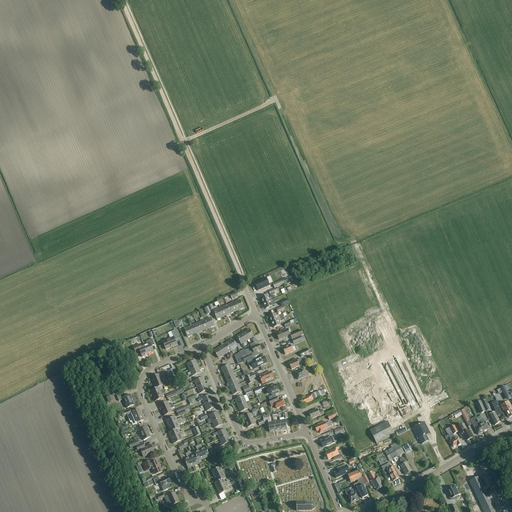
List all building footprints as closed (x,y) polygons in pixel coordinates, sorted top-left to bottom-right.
[(266,278),(254,283),(258,291),(269,286),(266,278)] [(287,278),(273,284),(275,289),(289,283),(287,278)] [(267,295),(261,298),(263,304),(275,298),(274,296),(268,298),(267,295)] [(275,298),(263,304),(266,309),(269,308),(272,307),(276,305),(275,302),(277,301),(276,298),(275,298)] [(233,303),(237,311),(243,308),(240,300),(233,303)] [(226,306),(230,314),(233,313),(234,315),(235,314),(235,312),(237,311),(233,303),(226,306)] [(228,315),(230,314),(226,306),(220,308),(223,317),(226,316),(226,318),(228,317),(228,315)] [(223,317),(220,308),(213,311),(217,320),(223,317)] [(283,315),(277,317),(276,314),(269,317),(271,322),(283,317),(283,315)] [(283,317),(271,322),(274,328),(281,325),(279,322),(285,320),(283,317)] [(204,321),(207,329),(214,326),(211,318),(204,321)] [(376,323),(385,345),(391,343),(383,320),(376,323)] [(205,330),(207,329),(204,321),(197,324),(201,332),(203,331),(205,333),(206,332),(205,330)] [(199,335),(198,333),(201,332),(197,324),(190,326),(194,335),(196,334),(197,336),(199,335)] [(194,335),(190,326),(184,329),(187,338),(194,335)] [(243,333),(247,341),(254,337),(249,329),(243,333)] [(284,331),(276,335),(279,340),(285,337),(286,338),(290,336),(292,339),(303,335),(301,330),(290,335),(287,329),(284,331)] [(166,350),(177,345),(175,341),(179,339),(175,330),(171,332),(173,337),(162,342),(166,350)] [(247,341),(243,333),(236,337),(241,345),(247,341)] [(293,344),(302,341),(301,336),(292,340),(293,344)] [(147,345),(144,346),(148,355),(154,352),(151,346),(154,345),(152,339),(146,342),(147,345)] [(226,343),(231,351),(237,347),(232,340),(226,343)] [(222,343),(221,344),(222,346),(220,347),(225,355),(231,351),(226,343),(224,345),(222,343)] [(148,355),(144,346),(141,347),(139,344),(134,347),(136,353),(140,352),(142,357),(148,355)] [(261,351),(259,345),(252,348),(253,351),(254,353),(255,355),(258,353),(258,352),(261,351)] [(294,347),(292,348),(291,345),(285,347),(285,348),(282,349),(285,355),(296,351),(294,347)] [(225,355),(220,347),(214,351),(218,359),(225,355)] [(300,354),(301,358),(312,354),(310,350),(300,354)] [(244,363),(248,361),(248,360),(253,358),(251,354),(242,358),(244,362),(244,363)] [(256,358),(247,362),(249,367),(252,366),(254,370),(261,367),(260,366),(267,363),(264,356),(257,359),(256,358)] [(402,410),(400,411),(403,417),(424,407),(397,356),(379,365),(391,389),(392,392),(392,391),(396,398),(396,400),(397,400),(402,410)] [(301,359),(297,360),(296,359),(292,361),(293,362),(289,364),(291,370),(300,366),(298,364),(302,362),(301,359)] [(198,367),(195,360),(186,364),(189,370),(198,367)] [(224,375),(232,372),(229,365),(221,369),(224,375)] [(200,373),(198,367),(189,370),(192,377),(200,373)] [(303,370),(295,374),(298,380),(306,376),(303,370)] [(226,379),(227,382),(235,378),(232,372),(224,375),(225,377),(223,378),(224,380),(226,379)] [(273,378),(271,372),(263,375),(263,374),(259,376),(262,384),(266,382),(266,381),(273,378)] [(248,385),(251,383),(253,383),(251,379),(255,377),(254,374),(249,376),(250,376),(245,378),(248,385)] [(153,384),(165,379),(164,377),(161,378),(159,375),(151,378),(153,384)] [(349,395),(376,383),(374,377),(346,388),(349,395)] [(205,384),(202,378),(194,381),(197,388),(205,384)] [(227,387),(229,386),(230,389),(238,385),(235,378),(227,382),(228,384),(226,385),(227,387)] [(165,379),(153,384),(154,386),(155,385),(157,388),(155,389),(159,388),(164,386),(162,382),(166,380),(165,379)] [(205,384),(197,388),(199,394),(208,390),(205,384)] [(241,392),(238,385),(230,389),(233,395),(241,392)] [(253,390),(255,394),(260,392),(260,391),(265,388),(264,385),(259,387),(259,388),(253,390)] [(278,391),(279,391),(276,385),(270,387),(270,386),(265,388),(267,391),(270,390),(272,396),(279,393),(278,391)] [(155,389),(150,391),(153,396),(165,391),(164,389),(160,391),(159,388),(155,389)] [(511,393),(509,395),(505,388),(501,390),(506,399),(510,397),(510,398),(511,397),(511,393)] [(392,392),(391,389),(366,402),(377,423),(400,411),(402,410),(400,411),(395,401),(396,400),(396,398),(394,399),(390,393),(392,392)] [(305,398),(303,399),(305,404),(307,403),(307,404),(314,401),(313,399),(318,397),(318,398),(325,395),(323,390),(320,392),(320,391),(305,397),(305,398)] [(165,391),(153,396),(155,402),(163,398),(162,395),(165,393),(165,391)] [(132,399),(130,395),(124,397),(123,394),(117,396),(119,401),(122,400),(127,409),(134,405),(131,400),(132,399)] [(114,400),(112,395),(106,397),(108,403),(114,400)] [(213,401),(210,395),(198,400),(199,402),(202,400),(204,405),(213,401)] [(238,406),(246,403),(243,396),(235,400),(238,406)] [(282,400),(279,401),(277,398),(269,401),(271,407),(275,405),(276,409),(285,405),(282,400)] [(213,401),(204,405),(207,411),(215,408),(213,401)] [(485,412),(481,401),(475,404),(480,414),(485,412)] [(161,411),(173,405),(172,404),(169,405),(167,402),(159,405),(161,411)] [(509,418),(511,416),(511,411),(510,407),(510,405),(508,402),(501,406),(504,412),(505,412),(509,418)] [(249,409),(246,403),(238,406),(240,412),(249,409)] [(174,407),(173,405),(161,411),(164,416),(172,413),(170,409),(174,407)] [(177,413),(186,409),(190,408),(189,405),(185,407),(185,406),(175,411),(177,413)] [(190,408),(186,409),(177,413),(178,417),(185,413),(191,410),(190,407),(190,408)] [(144,420),(139,409),(132,412),(137,423),(144,420)] [(323,411),(319,413),(317,409),(309,413),(311,419),(320,416),(324,414),(323,411)] [(476,424),(476,423),(473,418),(470,420),(464,410),(460,412),(469,427),(473,425),(478,435),(483,432),(478,422),(477,422),(478,423),(476,424)] [(220,418),(217,412),(209,416),(212,422),(220,418)] [(495,412),(494,412),(489,415),(495,426),(500,423),(496,416),(497,416),(495,412)] [(245,423),(253,419),(251,414),(242,417),(245,423)] [(422,445),(429,441),(426,436),(430,434),(420,414),(408,420),(418,440),(419,440),(422,445)] [(175,417),(166,421),(168,426),(181,421),(180,419),(176,421),(175,417)] [(220,418),(212,422),(214,428),(223,425),(220,418)] [(481,420),(478,422),(483,432),(489,429),(483,418),(481,420)] [(253,419),(245,423),(247,428),(256,424),(253,419)] [(181,421),(168,426),(170,432),(178,429),(180,428),(178,425),(182,423),(181,421)] [(330,423),(326,424),(325,422),(318,425),(314,427),(317,432),(318,431),(319,434),(323,432),(323,430),(327,428),(332,426),(330,423)] [(388,422),(375,428),(370,431),(377,444),(395,435),(388,422)] [(461,424),(455,427),(458,433),(460,436),(462,434),(466,441),(472,438),(468,430),(465,432),(461,424)] [(148,431),(147,427),(143,429),(141,425),(135,428),(137,433),(139,432),(143,441),(150,438),(148,432),(148,431)] [(458,433),(455,427),(455,426),(450,429),(449,428),(445,430),(448,435),(449,437),(450,436),(453,435),(458,433)] [(330,433),(332,437),(344,432),(342,428),(330,433)] [(178,429),(170,432),(168,432),(171,438),(184,433),(183,431),(179,432),(178,429)] [(228,436),(225,429),(216,433),(219,439),(228,436)] [(184,433),(171,438),(173,444),(182,441),(181,437),(185,435),(184,433)] [(453,435),(450,436),(452,440),(450,442),(453,447),(456,446),(456,447),(461,444),(458,437),(457,438),(456,436),(454,437),(453,435)] [(228,436),(219,439),(221,444),(217,445),(218,447),(230,442),(228,436)] [(332,437),(321,441),(323,448),(335,443),(332,437)] [(138,440),(128,444),(130,449),(140,445),(138,440)] [(387,449),(388,451),(385,453),(390,462),(404,454),(399,445),(399,446),(397,443),(387,449)] [(154,453),(151,445),(144,448),(143,444),(135,447),(137,451),(139,450),(143,458),(154,453)] [(201,445),(199,446),(204,459),(210,457),(206,447),(202,449),(201,445)] [(204,459),(199,446),(196,447),(198,451),(194,452),(195,455),(198,462),(204,459)] [(336,449),(326,453),(328,460),(333,458),(334,461),(343,458),(341,451),(338,453),(336,449)] [(191,452),(188,453),(194,466),(199,464),(198,462),(195,455),(192,456),(191,452)] [(194,466),(188,453),(186,454),(187,458),(184,459),(188,469),(194,466)] [(377,459),(383,470),(389,466),(384,456),(377,459)] [(411,471),(407,463),(406,463),(403,458),(400,460),(402,465),(400,466),(405,475),(411,471)] [(162,472),(157,461),(152,463),(151,461),(143,464),(146,471),(151,469),(152,471),(153,471),(155,475),(162,472)] [(334,473),(336,478),(346,474),(345,472),(348,470),(346,464),(341,466),(343,470),(334,473)] [(393,481),(399,478),(392,466),(388,468),(391,473),(389,475),(393,481)] [(221,467),(211,471),(214,477),(227,471),(226,469),(222,470),(221,467)] [(228,473),(227,471),(214,477),(216,482),(224,479),(226,479),(224,475),(228,473)] [(362,478),(359,471),(347,476),(350,482),(351,482),(352,484),(357,481),(362,479),(362,478),(360,479),(359,479),(362,478)] [(368,474),(371,481),(370,481),(374,489),(375,488),(377,490),(383,487),(381,484),(382,483),(378,476),(375,478),(372,471),(368,474)] [(479,476),(469,481),(483,511),(496,511),(495,510),(497,509),(497,510),(504,507),(489,475),(482,479),(482,480),(481,480),(479,476)] [(171,484),(168,477),(161,481),(159,477),(153,480),(156,486),(160,484),(161,488),(171,484)] [(224,479),(216,482),(214,483),(217,489),(230,483),(229,481),(225,483),(224,479)] [(354,486),(353,486),(355,489),(356,492),(358,491),(362,498),(368,496),(366,492),(364,487),(366,486),(362,479),(357,481),(357,482),(354,484),(354,485),(354,486)] [(230,483),(217,489),(219,495),(229,490),(227,487),(231,485),(230,484),(230,483)] [(460,497),(459,495),(461,494),(457,486),(453,488),(452,487),(447,490),(450,495),(450,496),(450,497),(450,498),(450,499),(450,500),(451,500),(452,501),(453,501),(455,500),(456,499),(460,497)] [(351,504),(359,500),(355,493),(353,494),(351,490),(345,492),(351,504)] [(179,502),(175,493),(167,496),(171,506),(179,502)] [(297,511),(312,511),(314,509),(314,505),(312,503),(309,503),(296,503),(297,511)]
